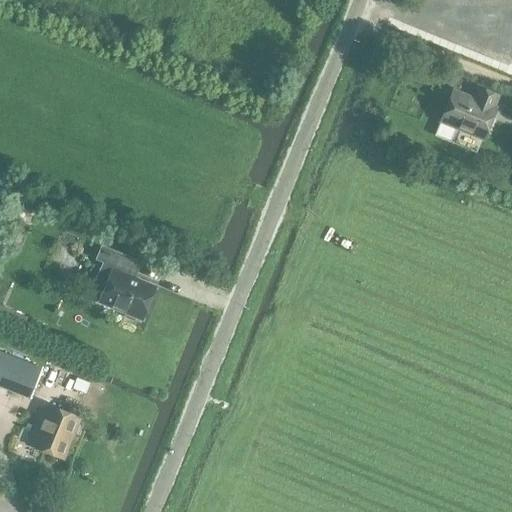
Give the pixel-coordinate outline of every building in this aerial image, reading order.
[(492,107),(497,95),(481,88),(476,100),(453,91),(441,120),(483,138),(495,108),(492,107)] [(155,286),(127,275),(134,260),(102,247),(97,259),(104,262),(96,282),(106,286),(99,302),(141,320),(155,286)] [(0,322),(8,326),(14,311),(0,305),(0,322)] [(0,385),(30,397),(41,369),(0,352),(0,385)] [(32,447),(62,459),(79,418),(49,405),(32,447)]
